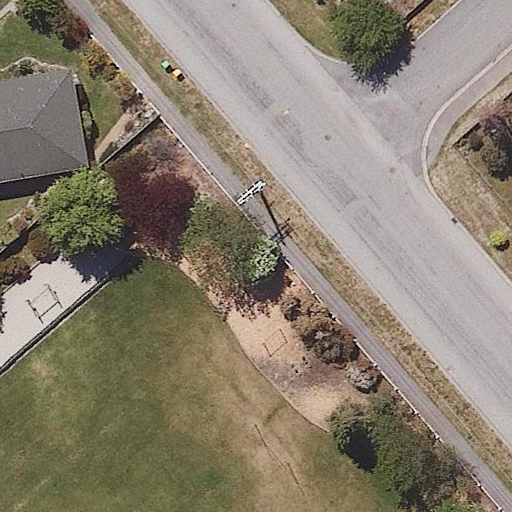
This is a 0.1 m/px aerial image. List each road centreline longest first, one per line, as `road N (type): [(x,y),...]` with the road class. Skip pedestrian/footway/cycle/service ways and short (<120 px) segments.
road 1 (residential): [(331,158),(511,365)]
road 2 (residential): [(506,0),(331,158)]
road 3 (residential): [(196,0),(331,158)]
